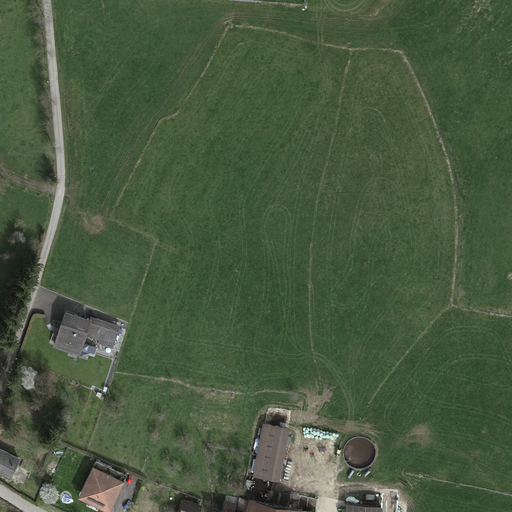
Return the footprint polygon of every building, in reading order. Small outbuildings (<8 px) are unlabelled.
[(78,355),(84,338),(99,343),(98,346),(110,350),(118,328),(90,319),(89,322),(65,314),(54,348),(78,355)] [(277,480),(286,430),(262,425),(253,476),(277,480)] [(0,473),(10,478),(19,462),(0,452),(0,473)] [(120,484),(92,469),(78,497),(106,511),(120,484)] [(305,511),(249,501),(246,511),(223,511),(222,511),(305,511)] [(198,511),(200,507),(182,502),(178,511),(198,511)]
